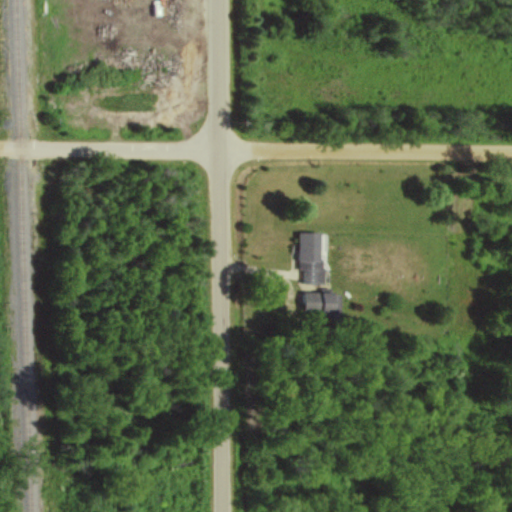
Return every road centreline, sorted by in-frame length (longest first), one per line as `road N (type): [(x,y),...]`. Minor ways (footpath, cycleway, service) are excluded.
road 1 (residential): [(0,146),(511,149)]
road 2 (tertiary): [(228,511),(226,0)]
